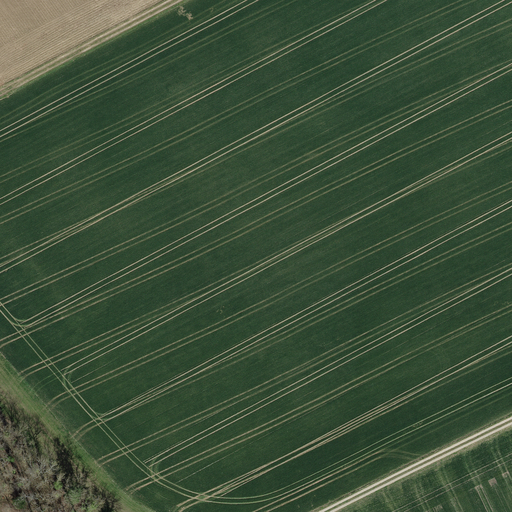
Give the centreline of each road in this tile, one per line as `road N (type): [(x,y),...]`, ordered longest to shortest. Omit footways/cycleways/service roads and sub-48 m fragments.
road 1 (track): [(511,422),(327,511)]
road 2 (track): [(176,0),(0,94)]
